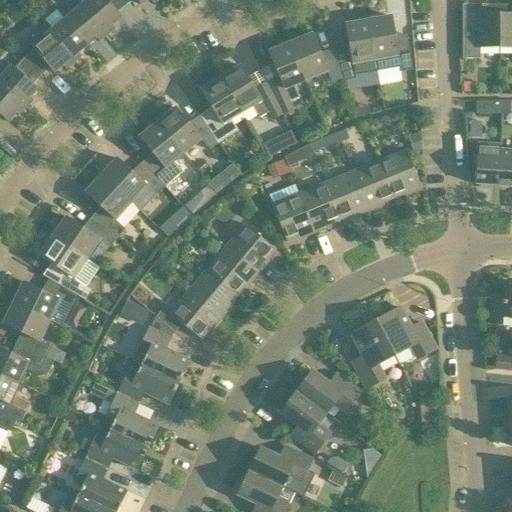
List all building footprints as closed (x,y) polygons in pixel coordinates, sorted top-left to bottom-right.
[(121,17),(117,13),(126,5),(122,0),(80,0),(78,2),(81,5),(107,35),(115,29),(112,25),(121,17)] [(511,4),(498,5),(498,48),(511,47),(511,4)] [(65,18),(87,45),(96,38),(99,42),(107,35),(81,5),(65,18)] [(498,48),(498,5),(462,5),(462,58),(479,58),(479,48),(498,48)] [(391,17),(368,21),(377,72),(398,68),(398,73),(412,70),(405,34),(394,36),(391,17)] [(48,32),(73,63),(81,56),(78,53),(87,45),(65,18),(48,32)] [(335,55),(343,81),(354,78),(354,76),(377,72),(368,21),(344,25),(349,51),(335,55)] [(23,59),(40,76),(49,68),(53,73),(62,66),(66,69),(73,63),(48,32),(46,29),(29,43),(34,50),(23,59)] [(335,55),(321,59),(311,35),(290,44),(305,81),(326,72),(331,85),(343,81),(335,55)] [(305,81),(290,44),(268,53),(278,76),(266,83),(282,116),(293,111),(289,102),(298,98),(293,85),(305,81)] [(0,71),(0,85),(25,109),(32,101),(28,98),(37,89),(32,85),(40,76),(23,59),(14,69),(8,63),(0,71)] [(220,79),(241,113),(240,113),(246,122),(257,116),(258,118),(267,113),(272,121),(282,116),(266,83),(253,89),(240,66),(220,79)] [(236,131),(229,120),(240,113),(241,113),(220,79),(200,91),(213,113),(202,121),(218,143),(228,137),(236,131)] [(471,83),(463,83),(463,95),(471,95),(471,83)] [(0,119),(2,118),(7,122),(15,113),(18,116),(25,109),(0,85),(0,119)] [(475,102),(475,115),(500,114),(501,102),(475,102)] [(509,114),(509,102),(501,102),(500,114),(509,114)] [(353,110),(355,118),(369,115),(368,107),(353,110)] [(202,121),(191,128),(175,108),(157,123),(182,154),(200,139),(209,150),(218,143),(202,121)] [(180,173),(172,162),(182,154),(157,123),(139,138),(155,158),(145,167),(164,188),(180,173)] [(290,130),(281,135),(287,147),(296,142),(290,130)] [(342,131),(337,133),(340,142),(348,138),(345,130),(342,131)] [(309,145),(313,153),(339,142),(336,134),(324,138),(309,145)] [(415,156),(422,153),(421,134),(409,139),(415,156)] [(496,185),(498,150),(499,150),(499,146),(476,144),(474,184),(496,185)] [(313,153),(309,145),(294,152),(284,157),(288,167),(314,156),(313,153)] [(378,162),(393,199),(408,192),(409,195),(421,190),(405,150),(378,162)] [(511,186),(511,151),(499,150),(498,150),(496,185),(511,186)] [(100,176),(130,203),(145,186),(156,196),(164,188),(145,167),(135,176),(116,159),(100,176)] [(271,177),(288,170),(284,161),(267,168),(271,177)] [(351,172),(367,212),(379,207),(378,205),(393,199),(378,162),(351,172)] [(215,194),(238,174),(230,165),(207,184),(210,188),(215,194)] [(325,183),(340,220),(355,214),(356,216),(367,212),(351,172),(325,183)] [(95,221),(117,239),(125,230),(114,220),(130,203),(100,176),(85,193),(104,211),(95,221)] [(298,194),(314,233),(326,229),(325,227),(340,220),(325,183),(298,194)] [(210,188),(208,186),(196,196),(204,205),(215,194),(210,188)] [(314,233),(298,194),(271,205),(286,242),(302,236),(303,238),(314,233)] [(176,213),(184,222),(191,216),(183,207),(176,213)] [(198,224),(205,229),(213,219),(206,214),(198,224)] [(52,237),(85,259),(98,240),(110,248),(117,239),(95,221),(87,232),(65,217),(52,237)] [(225,247),(258,274),(266,265),(264,263),(275,250),(244,225),(225,247)] [(90,291),(72,278),(85,259),(52,237),(39,256),(54,266),(46,278),(53,282),(77,296),(84,300),(90,291)] [(174,242),(180,247),(184,242),(178,238),(174,242)] [(207,270),(237,295),(248,283),(250,284),(258,274),(225,247),(207,270)] [(163,255),(156,264),(163,270),(170,260),(163,255)] [(188,292),(221,319),(229,309),(227,308),(237,295),(207,270),(188,292)] [(71,306),(77,296),(53,282),(46,294),(23,282),(13,304),(49,321),(59,300),(71,306)] [(511,285),(504,285),(503,296),(491,295),(488,325),(501,326),(502,319),(511,319),(511,285)] [(221,319),(188,292),(170,314),(200,340),(211,327),(213,328),(221,319)] [(142,325),(148,312),(126,301),(120,314),(142,325)] [(108,314),(112,307),(113,305),(109,303),(108,305),(104,312),(108,314)] [(50,347),(39,342),(49,321),(13,304),(2,325),(26,336),(21,346),(53,362),(60,365),(66,351),(52,344),(50,347)] [(391,351),(408,342),(416,357),(434,347),(420,321),(409,326),(400,308),(375,322),(376,324),(391,351)] [(391,351),(376,324),(352,337),(361,355),(351,361),(365,387),(383,377),(375,362),(392,353),(391,351)] [(141,365),(179,383),(189,361),(165,349),(170,339),(148,328),(136,352),(145,356),(141,365)] [(16,357),(0,349),(0,375),(18,384),(25,370),(38,377),(47,374),(53,362),(21,346),(16,357)] [(511,371),(511,358),(495,357),(494,369),(511,371)] [(116,393),(139,404),(144,394),(168,405),(179,383),(141,365),(136,374),(128,369),(116,393)] [(296,392),(325,414),(333,403),(345,412),(359,393),(336,375),(328,385),(311,372),(296,392)] [(27,402),(13,395),(18,384),(0,375),(0,413),(16,421),(15,421),(20,424),(25,413),(22,412),(27,402)] [(88,389),(92,382),(85,378),(81,385),(88,389)] [(325,414),(296,392),(281,413),(298,426),(291,435),(314,453),(328,434),(316,425),(325,414)] [(109,430),(147,448),(158,426),(134,415),(139,404),(116,393),(105,417),(113,421),(109,430)] [(417,397),(419,422),(433,421),(431,396),(417,397)] [(504,424),(511,422),(511,398),(507,399),(509,413),(503,414),(504,424)] [(0,426),(10,432),(15,421),(16,421),(0,413),(0,426)] [(85,458),(107,469),(112,459),(136,471),(147,448),(109,430),(105,439),(96,435),(85,458)] [(248,472),(281,487),(287,475),(300,481),(311,460),(284,447),(279,458),(260,449),(248,472)] [(330,458),(327,463),(343,474),(347,468),(347,464),(337,457),(330,458)] [(77,495),(112,511),(116,511),(126,491),(102,480),(107,469),(85,458),(73,482),(82,486),(77,495)] [(281,487),(248,472),(237,495),(257,504),(252,511),(285,511),(288,506),(275,500),(281,487)] [(331,472),(327,481),(341,488),(346,479),(331,472)] [(112,511),(77,495),(73,504),(65,500),(58,511),(112,511)] [(33,511),(51,511),(53,508),(30,497),(25,508),(33,511)]
